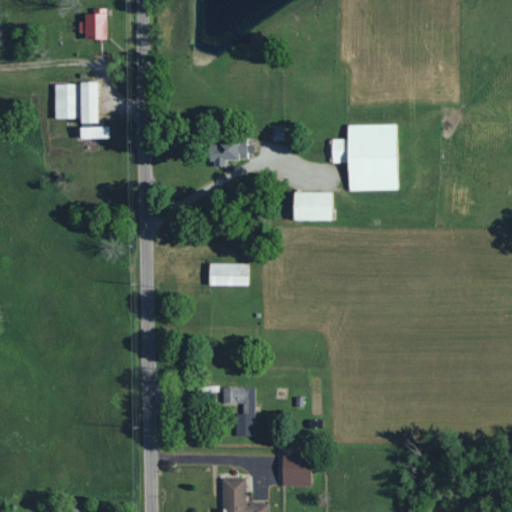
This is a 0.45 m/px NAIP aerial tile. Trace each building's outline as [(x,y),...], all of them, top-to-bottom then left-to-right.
[(85,39),(106,38),(106,8),(93,8),(94,13),(84,13),(85,21),(79,22),(79,31),(84,31),(85,39)] [(54,83),(55,118),(80,118),(80,123),(97,123),(97,82),(54,83)] [(396,124),(347,124),(347,139),(331,139),(332,163),(347,163),(348,190),(396,190),(396,124)] [(284,125),(272,125),(272,140),(284,140),(284,125)] [(80,138),(109,138),(108,126),(79,126),(80,138)] [(248,158),(247,139),(209,141),(210,167),(225,166),(225,159),(248,158)] [(331,220),(331,192),(293,191),(292,219),(331,220)] [(247,286),(248,263),(208,263),(208,285),(247,286)] [(255,387),(222,387),(222,405),(242,405),(242,414),(235,414),(235,436),(255,436),(255,387)] [(310,485),(311,456),(282,455),(281,484),(310,485)] [(246,477),(223,477),(223,511),(268,511),(268,502),(247,503),(246,477)]
